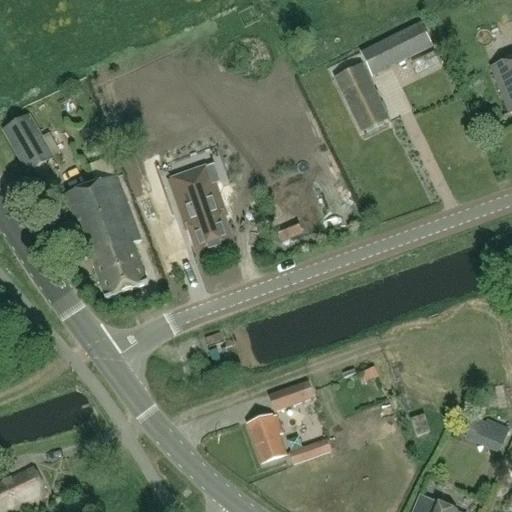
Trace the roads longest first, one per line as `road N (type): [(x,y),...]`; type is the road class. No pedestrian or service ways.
road 1 (unclassified): [(109,362),(203,312),(511,202)]
road 2 (tertiary): [(245,511),(181,455),(109,362)]
road 3 (tertiary): [(109,362),(0,207)]
